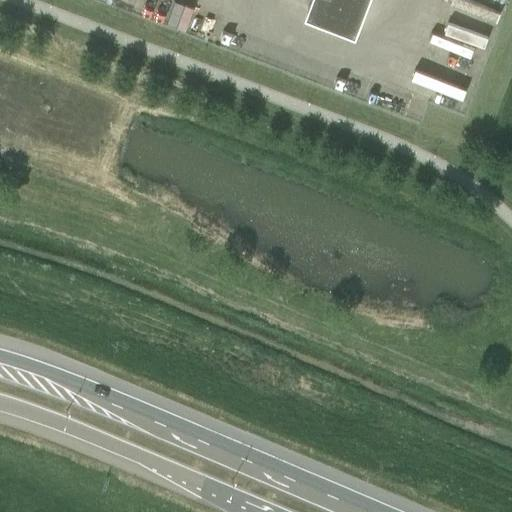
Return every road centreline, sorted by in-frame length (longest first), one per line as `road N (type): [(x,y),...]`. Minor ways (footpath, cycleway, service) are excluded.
road 1 (motorway): [(374,511),(163,418),(0,357)]
road 2 (motorway): [(0,404),(59,420),(267,511)]
road 3 (unknown): [(254,0),(357,45),(408,0)]
